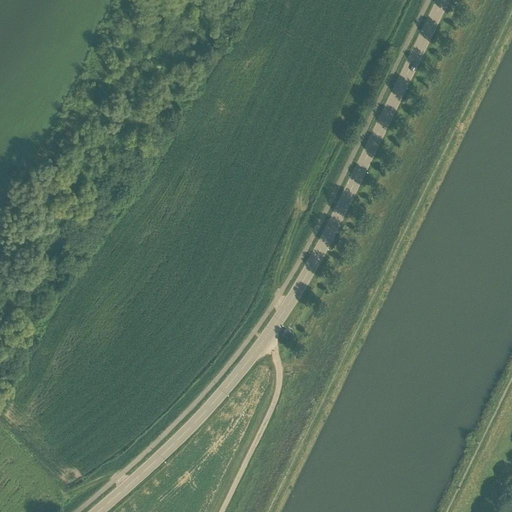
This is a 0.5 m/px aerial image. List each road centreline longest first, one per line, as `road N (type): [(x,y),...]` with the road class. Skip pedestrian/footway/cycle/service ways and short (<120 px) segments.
road 1 (tertiary): [(96,511),(198,418),(285,309),(443,0)]
road 2 (track): [(223,511),(279,394),(277,359),(263,340)]
